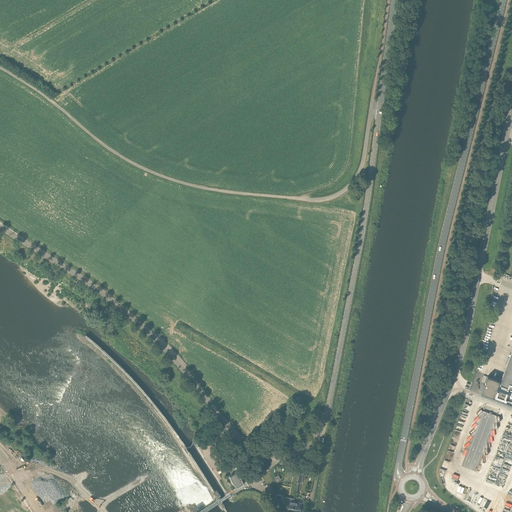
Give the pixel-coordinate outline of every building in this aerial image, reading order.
[(511,350),(500,381),(487,376),(484,385),(483,385),(480,393),(511,405),(511,350)] [(219,473),(224,470),(220,465),(216,468),(219,473)] [(230,476),(232,480),(235,484),(237,487),(243,483),(242,479),(239,475),(236,472),(230,476)] [(463,493),(466,488),(458,484),(455,489),(463,493)] [(285,510),(292,511),(294,501),(289,500),(288,500),(286,500),(285,502),(284,502),(280,504),(283,508),(285,508),(285,510)] [(294,501),(292,511),(296,511),(298,511),(300,503),(300,502),(298,502),(294,501)] [(188,503),(187,503),(186,503),(186,504),(186,507),(187,509),(188,511),(187,511),(197,511),(194,508),(192,506),(190,504),(188,503)]
